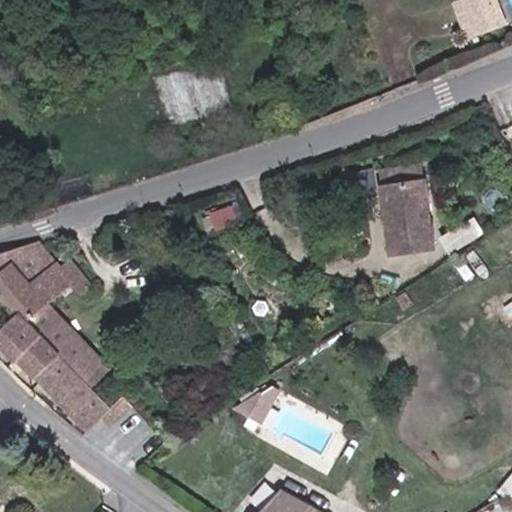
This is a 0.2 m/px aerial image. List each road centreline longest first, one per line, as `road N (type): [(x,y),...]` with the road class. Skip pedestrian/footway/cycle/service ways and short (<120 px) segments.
road 1 (tertiary): [(0,242),(338,134),(511,68)]
road 2 (unclassified): [(168,511),(0,378)]
